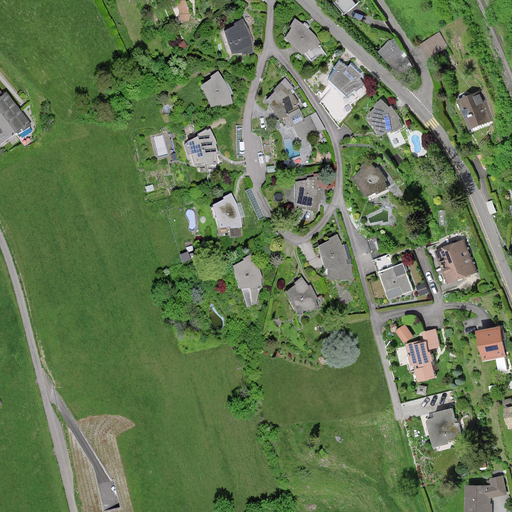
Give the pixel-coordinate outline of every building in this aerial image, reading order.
[(234,24),(221,30),(230,56),(254,50),(253,45),(256,41),(252,27),(249,26),(244,18),(233,22),(234,24)] [(289,30),(280,42),(299,58),(306,53),(310,50),(312,50),(318,46),(322,43),(316,33),(294,18),(287,27),(289,30)] [(396,37),(381,47),(394,66),(409,56),(396,37)] [(310,50),(306,53),(313,62),(327,54),(322,46),(318,46),(312,50),(310,50)] [(336,71),(329,80),(345,95),(355,88),(357,90),(366,86),(362,78),(366,75),(353,64),(349,66),(341,60),(334,67),(336,71)] [(209,79),(196,86),(208,108),(221,105),(223,106),(235,103),(233,91),(218,70),(209,75),(209,79)] [(268,91),(258,99),(273,119),(280,115),(303,105),(282,79),(269,88),(268,91)] [(0,107),(9,94),(0,84),(0,107)] [(482,90),(456,99),(468,130),(493,120),(482,90)] [(0,107),(0,143),(2,147),(19,137),(32,126),(9,94),(0,107)] [(373,107),(365,116),(380,136),(401,127),(399,121),(402,118),(391,105),(389,108),(379,98),(371,105),(373,107)] [(199,136),(185,142),(192,165),(206,164),(207,166),(220,164),(220,153),(209,129),(199,132),(199,136)] [(359,169),(348,179),(363,198),(376,192),(377,193),(389,187),(384,177),(366,158),(357,165),(359,169)] [(308,178),(291,182),(285,204),(299,208),(296,212),(296,215),(304,218),(312,212),(317,192),(308,178)] [(222,200),(209,206),(216,229),(229,228),(231,230),(243,229),(243,217),(233,193),(222,197),(222,200)] [(328,241),(316,247),(326,282),(352,280),(353,265),(348,245),(342,246),(337,235),(327,238),(328,241)] [(465,238),(430,251),(443,286),(474,274),(477,270),(465,238)] [(252,252),(225,266),(231,289),(245,286),(247,289),(248,303),(258,304),(260,289),(262,288),(252,252)] [(400,262),(376,272),(379,283),(381,284),(386,299),(412,290),(400,262)] [(295,284),(283,291),(295,313),(322,310),(316,299),(319,296),(313,284),(310,285),(304,276),(294,281),(295,284)] [(402,323),(390,330),(398,343),(410,336),(402,323)] [(436,327),(423,331),(425,338),(429,348),(441,344),(436,327)] [(501,328),(474,333),(479,361),(506,356),(501,328)] [(410,339),(398,343),(413,388),(438,380),(429,348),(425,338),(411,342),(410,339)] [(511,404),(501,407),(505,428),(510,427),(511,434),(511,404)] [(451,409),(435,412),(437,418),(431,419),(436,446),(446,444),(447,440),(457,438),(451,409)] [(488,483),(463,484),(460,511),(488,511),(489,496),(506,494),(503,475),(488,477),(488,483)]
